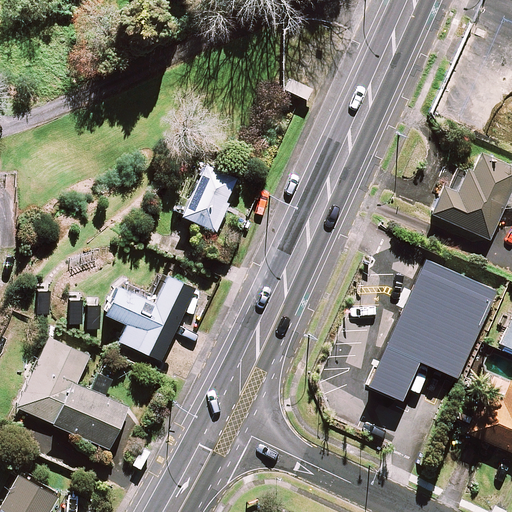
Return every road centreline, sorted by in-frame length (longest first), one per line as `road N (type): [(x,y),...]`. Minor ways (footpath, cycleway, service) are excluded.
road 1 (secondary): [(411,0),(220,423)]
road 2 (unknown): [(0,140),(280,0)]
road 3 (residential): [(220,423),(415,511)]
